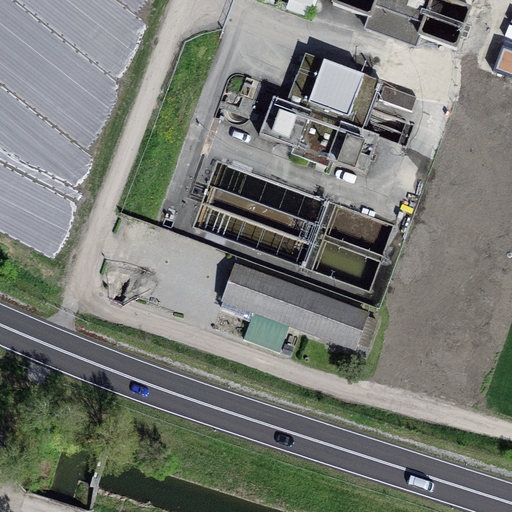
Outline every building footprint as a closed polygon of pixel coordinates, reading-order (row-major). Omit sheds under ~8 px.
[(471,10),(442,0),(334,0),(333,5),(369,18),(366,29),(415,47),(419,37),(456,50),(471,10)] [(364,132),(382,83),(306,55),(288,104),(273,98),(259,136),(294,149),(292,155),(317,164),(319,158),(365,175),(379,137),(364,132)] [(379,100),(412,112),(417,98),(384,86),(379,100)] [(320,219),(209,184),(195,227),(307,262),(320,219)] [(355,349),(367,316),(235,267),(223,300),(355,349)]
